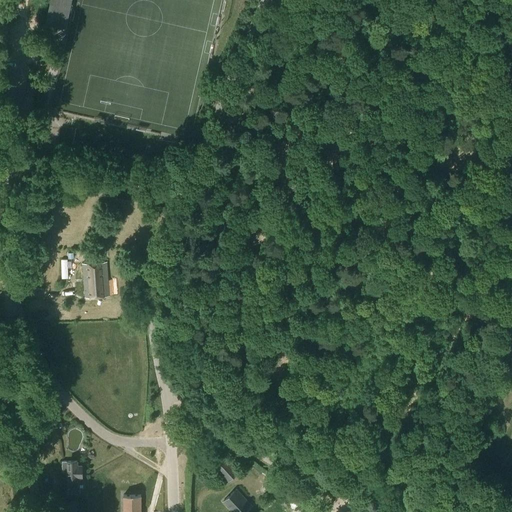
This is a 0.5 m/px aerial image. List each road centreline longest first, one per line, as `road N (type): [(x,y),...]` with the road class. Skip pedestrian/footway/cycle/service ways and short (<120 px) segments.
road 1 (unclassified): [(163,385),(151,329),(154,273),(264,0)]
road 2 (unclassified): [(23,324),(0,229),(21,75)]
road 3 (unclassified): [(170,439),(122,441),(96,429),(53,382),(23,324)]
road 4 (track): [(38,511),(17,385)]
road 5 (residential): [(231,433),(325,511)]
